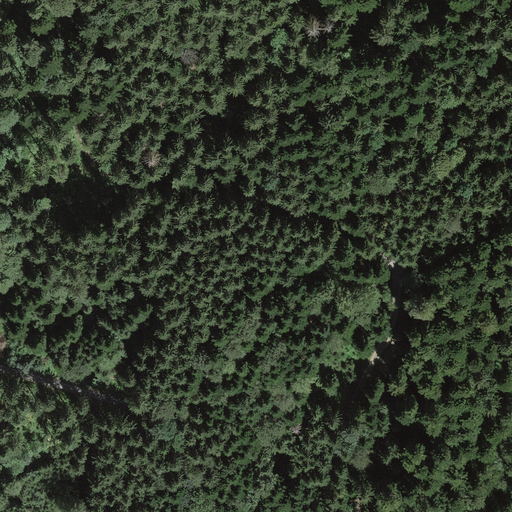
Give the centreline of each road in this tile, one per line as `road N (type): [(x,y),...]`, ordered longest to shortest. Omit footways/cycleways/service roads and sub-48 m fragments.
road 1 (track): [(318,511),(357,392),(395,309),(389,253),(322,215),(190,181),(112,174),(83,138),(41,0)]
road 2 (track): [(0,370),(125,404),(166,427),(187,461),(197,511)]
road 3 (track): [(511,205),(393,262)]
